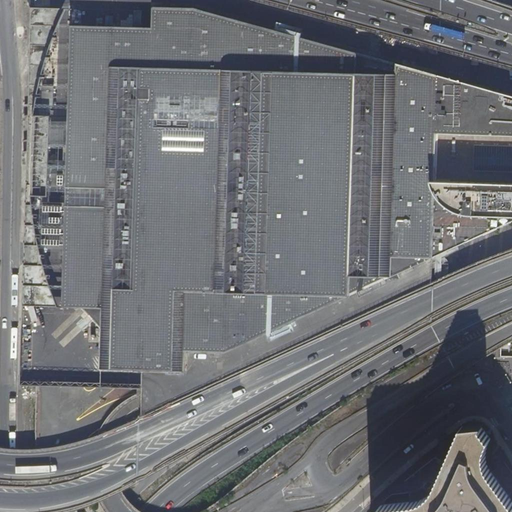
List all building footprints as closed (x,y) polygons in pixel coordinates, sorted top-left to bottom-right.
[(26,224),(25,248),(22,384),(51,385),(143,387),(143,420),(156,415),(164,413),(172,412),(182,412),(192,412),(202,414),(209,416),(216,419),(223,422),(246,409),(269,397),(320,369),(355,350),(415,317),(431,309),(432,281),(432,271),(431,271),(431,258),(431,257),(432,237),(433,196),(433,186),(434,177),(434,172),(434,169),(434,159),(434,158),(434,156),(435,147),(435,146),(435,137),(436,116),(436,97),(437,76),(437,64),(438,48),(417,42),(295,10),(260,0),(33,0),(32,30),(28,153),(27,181),(26,223),(26,224)] [(417,42),(438,48),(439,49),(440,0),(260,0),(295,10),(417,42)] [(447,78),(439,76),(439,60),(439,50),(439,49),(438,48),(437,64),(437,76),(436,97),(436,116),(435,137),(435,146),(435,147),(434,156),(434,158),(434,159),(434,169),(434,172),(434,177),(433,186),(433,196),(432,237),(431,257),(431,258),(433,257),(436,256),(452,249),(464,243),(491,231),(501,226),(503,227),(505,226),(506,224),(506,223),(506,222),(506,221),(505,220),(511,219),(511,95),(509,94),(501,92),(494,90),(493,90),(491,89),(490,89),(484,88),(479,86),(475,85),(474,85),(469,83),(466,83),(463,82),(459,81),(458,81),(454,80),(448,78),(447,78)] [(439,60),(439,76),(447,78),(449,70),(446,70),(445,61),(439,60)] [(511,511),(511,506),(511,507),(511,505),(511,504),(510,502),(509,503),(508,501),(507,498),(506,499),(505,497),(506,497),(504,495),(503,495),(502,493),(503,493),(501,491),(499,490),(500,489),(498,487),(498,488),(497,486),(497,485),(496,483),(495,484),(494,482),(494,481),(493,479),(492,480),(491,478),(492,478),(490,476),(488,474),(489,474),(488,471),(487,472),(486,470),(487,470),(486,467),(485,467),(485,465),(486,465),(485,463),(484,463),(484,461),(485,461),(485,458),(484,458),(484,456),(485,456),(485,453),(484,453),(485,451),(486,451),(486,449),(485,449),(486,447),(487,447),(488,445),(487,444),(488,442),(489,442),(489,441),(488,440),(487,438),(486,436),(485,436),(484,434),(483,432),(482,432),(481,430),(482,430),(480,428),(481,426),(482,426),(482,425),(459,427),(458,429),(459,429),(458,431),(457,431),(456,433),(457,434),(456,436),(455,435),(454,438),(455,438),(454,440),(453,442),(452,444),(451,446),(451,447),(451,449),(450,448),(449,451),(449,453),(448,453),(447,455),(447,456),(447,457),(447,458),(446,457),(445,459),(445,460),(445,461),(445,462),(444,462),(443,464),(444,464),(443,466),(444,466),(443,466),(442,466),(441,468),(443,470),(441,470),(440,470),(439,472),(440,473),(439,475),(438,475),(437,477),(438,477),(437,479),(436,479),(435,481),(436,482),(435,484),(434,483),(433,486),(434,486),(433,488),(432,488),(431,490),(432,490),(431,492),(430,492),(429,494),(430,494),(428,496),(426,498),(427,498),(425,500),(425,499),(423,501),(421,503),(421,502),(419,503),(419,504),(417,505),(417,504),(415,505),(415,506),(413,507),(413,506),(410,507),(408,508),(408,507),(406,507),(406,508),(404,508),(403,508),(401,508),(401,509),(399,509),(399,508),(396,508),(396,509),(394,509),(391,509),(391,510),(389,510),(389,509),(387,509),(387,510),(385,510),(382,510),(382,511),(380,511),(380,510),(377,510),(377,511),(375,511),(373,511),(372,511),(511,511)] [(511,472),(506,463),(490,476),(492,478),(491,478),(492,480),(493,479),(494,481),(494,482),(495,484),(496,483),(497,485),(497,486),(498,488),(498,487),(500,489),(499,490),(501,491),(503,493),(502,493),(503,495),(504,495),(506,497),(505,497),(506,499),(507,498),(508,501),(509,503),(510,502),(511,504),(511,505),(511,507),(511,506),(511,472)] [(416,492),(419,503),(421,502),(421,503),(423,501),(425,499),(425,500),(427,498),(426,498),(428,496),(427,494),(429,491),(434,483),(427,481),(424,486),(419,490),(416,492)] [(409,494),(410,507),(413,506),(413,507),(415,506),(415,505),(417,504),(417,505),(419,504),(419,503),(416,492),(409,494)]
